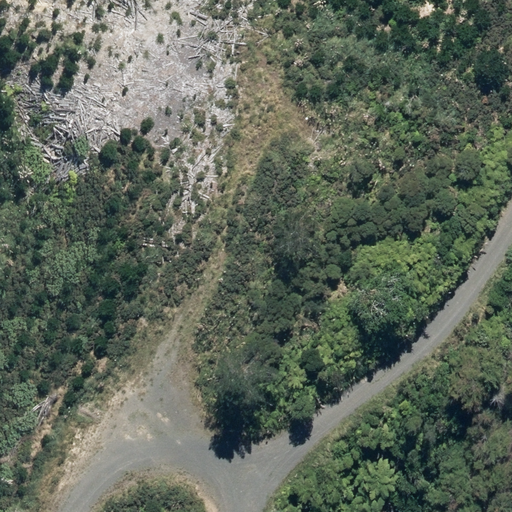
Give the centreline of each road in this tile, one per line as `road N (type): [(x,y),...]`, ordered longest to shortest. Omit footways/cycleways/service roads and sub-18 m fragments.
road 1 (track): [(511,159),(253,511)]
road 2 (track): [(80,511),(100,484),(151,449),(212,448),(281,468)]
